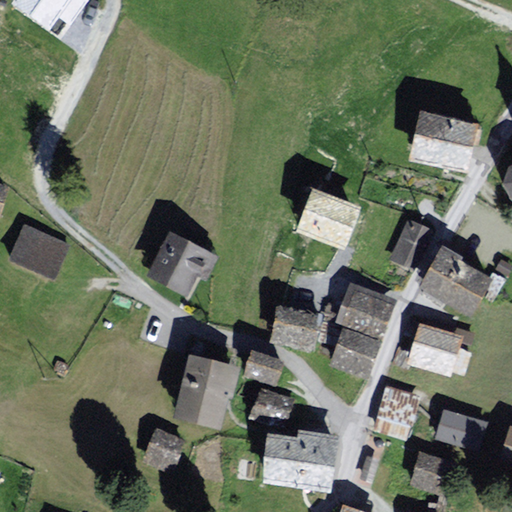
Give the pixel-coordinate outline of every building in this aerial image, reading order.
[(81,0),(18,0),(16,4),(59,33),(81,0)] [(473,126),(421,114),(411,154),(451,163),(464,166),(473,126)] [(356,210),(313,193),(299,228),(343,244),(356,210)] [(430,234),(409,224),(392,259),(412,269),(430,234)] [(66,246),(25,227),(12,257),(53,275),(66,246)] [(214,257),(170,235),(150,275),(185,293),(196,272),(204,276),(214,257)] [(492,279),(442,251),(422,286),(445,299),(473,314),(492,279)] [(392,303),(351,287),(339,318),(380,334),(392,303)] [(310,347),(316,318),(280,310),(273,339),(310,347)] [(458,339),(420,328),(409,362),(429,367),(448,373),(458,339)] [(376,343),(344,331),(332,362),(340,365),(363,374),(376,343)] [(275,383),(282,363),(252,353),(245,373),(275,383)] [(234,368),(191,358),(177,416),(219,427),(234,368)] [(292,401),(263,392),(255,415),(284,424),(292,401)] [(419,403),(385,392),(373,428),(407,440),(419,403)] [(485,425),(444,412),(437,436),(446,439),(477,449),(485,425)] [(511,432),(508,431),(497,463),(511,468),(511,432)] [(329,468),(334,436),(301,432),(300,442),(271,438),(265,480),(327,488),(329,468)] [(180,446),(154,436),(145,461),(170,471),(180,446)] [(450,463),(420,454),(412,482),(421,485),(441,491),(450,463)]
